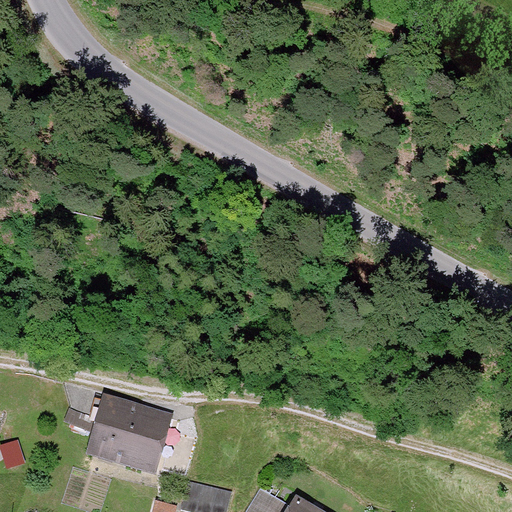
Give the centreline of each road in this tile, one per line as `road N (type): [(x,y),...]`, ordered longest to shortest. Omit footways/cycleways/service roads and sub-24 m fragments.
road 1 (tertiary): [(511,307),(90,57),(42,0)]
road 2 (track): [(511,476),(301,407),(135,388),(0,360)]
